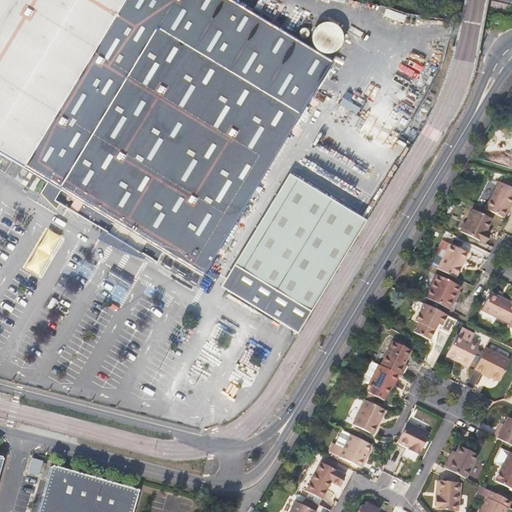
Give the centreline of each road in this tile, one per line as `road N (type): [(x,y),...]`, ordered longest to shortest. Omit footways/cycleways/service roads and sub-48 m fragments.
road 1 (tertiary): [(511,45),(289,419)]
road 2 (tertiary): [(0,429),(240,486),(268,458),(289,419)]
road 3 (tertiary): [(289,419),(253,443),(219,446),(0,388)]
road 4 (residential): [(451,416),(413,397),(425,372),(484,402),(472,427)]
